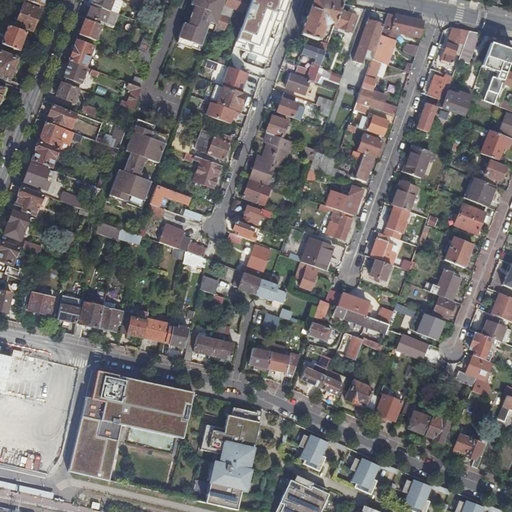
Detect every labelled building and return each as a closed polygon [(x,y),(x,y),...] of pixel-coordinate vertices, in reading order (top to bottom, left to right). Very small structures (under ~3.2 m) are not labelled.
[(91,0),(90,3),(117,14),(122,1),(118,0),(91,0)] [(143,0),(140,8),(140,10),(145,12),(149,0),(143,0)] [(223,5),(225,0),(192,0),(190,6),(193,7),(186,26),(183,24),(178,40),(192,45),(193,43),(201,46),(207,30),(206,30),(209,24),(216,26),(223,5)] [(216,26),(223,29),(225,29),(229,18),(227,18),(229,10),(227,9),(228,7),(233,8),(231,12),(234,13),(235,9),(243,12),(247,0),(227,0),(225,5),(223,5),(216,26)] [(286,0),(253,0),(233,53),(262,64),(286,0)] [(341,3),(327,0),(312,0),(300,35),(318,40),(323,26),(329,22),(334,24),(339,10),(341,3)] [(40,10),(23,3),(15,24),(32,31),(40,10)] [(112,26),(117,14),(90,3),(87,13),(78,10),(75,15),(85,19),(86,16),(112,26)] [(339,10),(334,24),(333,26),(352,32),(358,16),(339,10)] [(424,21),(387,13),(383,26),(380,34),(385,36),(387,32),(396,35),(404,38),(406,32),(413,34),(411,39),(420,42),(422,37),(420,37),(424,21)] [(102,25),(85,19),(79,35),(96,41),(102,25)] [(380,34),(383,26),(375,23),(367,21),(357,48),(353,60),(361,64),(366,50),(368,50),(371,51),(368,58),(371,59),(379,35),(380,34)] [(19,51),(26,33),(8,25),(1,44),(19,51)] [(216,26),(211,38),(218,41),(223,29),(216,26)] [(464,44),(469,31),(452,27),(440,61),(451,65),(459,42),(464,44)] [(463,71),(476,33),(469,31),(464,44),(455,68),(463,71)] [(385,36),(380,34),(379,35),(394,41),(396,35),(387,32),(385,36)] [(394,41),(379,35),(371,59),(380,62),(386,65),(394,41)] [(94,46),(77,40),(69,61),(86,67),(94,46)] [(190,50),(191,49),(192,45),(178,40),(176,45),(190,50)] [(350,54),(354,43),(346,40),(342,51),(350,54)] [(199,52),(201,46),(193,43),(192,45),(191,49),(199,52)] [(508,68),(511,55),(508,54),(510,50),(490,43),(479,74),(483,75),(489,61),(508,68)] [(309,80),(312,81),(313,82),(319,66),(324,51),(319,50),(304,45),(301,53),(305,55),(314,58),(313,63),(314,64),(311,75),(309,80)] [(414,58),(418,49),(405,45),(402,53),(414,58)] [(135,62),(148,67),(153,53),(140,49),(135,62)] [(16,59),(0,52),(0,78),(8,81),(16,59)] [(314,58),(305,55),(303,59),(313,63),(314,58)] [(508,111),(511,104),(502,100),(506,88),(504,87),(505,85),(511,87),(511,73),(510,73),(511,67),(511,55),(508,68),(494,105),(508,111)] [(213,62),(219,64),(227,67),(229,62),(215,57),(213,62)] [(204,59),(200,67),(216,73),(219,64),(213,62),(204,59)] [(361,104),(380,111),(385,96),(371,91),(375,81),(374,80),(375,76),(380,62),(371,59),(363,82),(356,102),(361,104)] [(86,67),(69,61),(62,77),(64,78),(63,83),(77,89),(79,83),(81,84),(85,71),(89,72),(91,69),(86,67)] [(294,74),(306,78),(307,73),(309,69),(297,65),(294,74)] [(319,66),(313,82),(319,84),(321,78),(322,75),(319,74),(322,67),(319,66)] [(454,70),(455,69),(445,66),(443,73),(447,75),(446,79),(441,77),(435,75),(429,93),(439,96),(438,99),(443,101),(447,90),(452,76),(454,70)] [(222,86),(241,93),(248,74),(228,67),(222,86)] [(306,79),(290,74),(285,88),(304,95),(308,83),(311,84),(312,81),(309,80),(306,79)] [(141,89),(144,81),(135,77),(132,85),(141,89)] [(337,90),(339,84),(321,78),(319,84),(337,90)] [(63,83),(60,82),(55,97),(73,103),(79,89),(77,89),(63,83)] [(123,104),(122,106),(133,110),(141,89),(132,85),(127,83),(126,88),(131,90),(125,105),(123,104)] [(211,99),(217,102),(222,88),(216,85),(211,99)] [(217,102),(217,104),(237,111),(243,95),(222,88),(217,102)] [(447,90),(443,101),(466,110),(470,98),(447,90)] [(283,93),(276,113),(293,118),(297,105),(293,103),(295,97),(283,93)] [(318,97),(316,105),(321,106),(330,110),(333,102),(318,97)] [(443,101),(438,99),(436,106),(464,116),(466,110),(443,101)] [(207,116),(230,124),(232,118),(235,119),(238,112),(211,103),(207,116)] [(427,131),(436,106),(425,103),(417,128),(426,131),(425,134),(428,135),(429,132),(427,131)] [(46,120),(70,129),(73,123),(67,120),(69,112),(52,105),(46,120)] [(83,105),(81,111),(95,117),(98,110),(83,105)] [(185,108),(183,113),(180,122),(185,124),(190,110),(185,108)] [(511,115),(506,113),(498,132),(511,137),(511,115)] [(363,129),(383,136),(388,121),(379,118),(379,115),(377,115),(376,117),(369,114),(363,129)] [(266,133),(271,135),(284,139),(285,136),(283,135),(288,122),(272,116),(266,133)] [(136,121),(135,125),(152,132),(150,137),(165,143),(168,137),(153,132),(155,128),(136,121)] [(66,130),(45,122),(40,138),(48,141),(49,138),(59,142),(61,136),(63,137),(66,130)] [(185,124),(180,122),(170,148),(186,153),(188,154),(191,147),(190,147),(192,143),(180,138),(185,124)] [(354,132),(356,127),(348,124),(346,130),(354,132)] [(152,132),(135,125),(126,148),(122,158),(127,159),(123,171),(118,170),(108,195),(126,201),(128,195),(144,201),(151,182),(139,177),(141,172),(140,172),(143,162),(145,162),(146,158),(158,163),(165,143),(150,137),(152,132)] [(111,147),(118,149),(126,130),(118,126),(113,140),(114,140),(111,147)] [(223,138),(202,130),(195,150),(223,160),(230,140),(223,138)] [(481,154),(498,161),(504,147),(508,149),(511,139),(490,131),(481,154)] [(264,156),(262,160),(282,168),(288,149),(286,148),(289,141),(284,139),(271,135),(269,142),(273,143),(268,157),(264,156)] [(357,150),(375,157),(380,142),(362,135),(357,150)] [(51,168),(58,149),(38,142),(35,150),(32,160),(51,168)] [(430,151),(413,146),(410,155),(411,155),(408,164),(406,164),(403,173),(420,179),(430,151)] [(316,150),(306,147),(305,152),(309,153),(314,155),(315,153),(316,150)] [(365,182),(374,158),(353,150),(350,159),(360,163),(359,166),(355,164),(351,177),(365,182)] [(188,154),(186,153),(183,159),(196,163),(199,158),(188,154)] [(312,162),(309,170),(330,175),(332,168),(335,160),(315,153),(314,155),(312,162)] [(221,166),(201,158),(192,181),(213,189),(221,166)] [(481,181),(496,186),(498,180),(501,181),(506,167),(489,160),(485,171),(481,181)] [(267,185),(270,178),(273,167),(256,161),(249,179),(267,185)] [(47,172),(50,173),(51,170),(30,163),(23,182),(45,190),(48,182),(44,181),(47,172)] [(330,175),(342,179),(344,173),(332,168),(330,175)] [(481,181),(485,171),(479,169),(476,178),(481,181)] [(467,200),(487,208),(496,186),(481,181),(476,178),(467,200)] [(270,187),(249,180),(243,198),(264,206),(270,187)] [(399,181),(391,206),(394,207),(408,212),(409,212),(417,188),(399,181)] [(190,197),(156,185),(149,204),(158,207),(163,195),(167,197),(188,204),(190,197)] [(351,214),(354,215),(363,190),(353,186),(348,199),(331,193),(327,206),(329,207),(351,214)] [(20,211),(34,216),(42,195),(21,187),(18,193),(18,194),(14,205),(21,208),(20,211)] [(57,192),(54,199),(94,214),(97,207),(57,192)] [(126,201),(108,195),(106,202),(123,209),(125,203),(141,208),(144,201),(128,195),(126,201)] [(163,195),(158,207),(163,209),(167,197),(163,195)] [(327,206),(321,204),(319,209),(328,212),(328,210),(329,207),(327,206)] [(485,213),(463,204),(455,225),(477,234),(485,213)] [(178,213),(199,221),(202,215),(180,207),(178,213)] [(271,213),(266,211),(262,210),(261,212),(247,207),(244,215),(246,216),(245,219),(245,221),(256,226),(259,218),(260,215),(265,217),(269,219),(271,213)] [(329,207),(328,210),(334,212),(330,222),(338,225),(334,237),(344,241),(352,219),(350,218),(351,214),(329,207)] [(408,212),(394,207),(384,234),(389,236),(399,240),(408,212)] [(28,218),(11,211),(2,235),(19,241),(28,218)] [(424,226),(430,228),(435,214),(429,212),(427,218),(424,226)] [(236,221),(244,224),(245,221),(245,219),(233,214),(231,220),(236,221)] [(79,216),(72,233),(76,234),(82,217),(79,216)] [(194,228),(196,221),(184,217),(181,223),(194,228)] [(121,229),(99,221),(98,227),(119,234),(121,229)] [(242,238),(249,240),(254,228),(244,224),(236,221),(232,231),(238,233),(237,236),(242,238)] [(159,243),(164,245),(174,248),(185,252),(203,259),(206,249),(181,240),(184,232),(165,225),(159,243)] [(421,252),(430,228),(424,226),(417,246),(416,249),(421,252)] [(119,234),(119,237),(139,245),(141,236),(138,235),(121,229),(119,234)] [(239,244),(242,238),(237,236),(229,233),(227,240),(239,244)] [(384,234),(379,233),(377,238),(387,242),(389,236),(384,234)] [(444,260),(463,268),(473,245),(453,237),(447,253),(444,260)] [(377,238),(371,258),(390,265),(394,253),(389,251),(391,245),(386,243),(387,242),(377,238)] [(318,268),(326,271),(332,255),(329,254),(332,247),(309,239),(301,262),(307,264),(318,268)] [(275,250),(280,252),(283,242),(278,240),(275,250)] [(18,248),(0,241),(0,261),(11,265),(18,248)] [(24,241),(21,248),(39,255),(42,248),(24,241)] [(271,251),(265,249),(256,246),(248,268),(244,266),(242,271),(246,272),(255,276),(261,278),(271,251)] [(185,252),(174,248),(172,256),(183,260),(185,252)] [(437,258),(444,260),(447,253),(440,250),(437,258)] [(204,259),(203,259),(185,252),(183,260),(204,268),(206,260),(204,259)] [(385,281),(391,266),(374,259),(369,275),(385,281)] [(402,263),(400,268),(408,271),(410,263),(404,261),(403,263),(402,263)] [(410,263),(408,271),(413,273),(417,264),(411,262),(410,263)] [(318,268),(307,264),(299,287),(310,291),(318,268)] [(28,283),(31,277),(18,272),(19,270),(6,266),(3,273),(28,283)] [(426,291),(452,301),(461,279),(456,277),(458,274),(453,272),(444,269),(437,289),(429,285),(426,291)] [(237,290),(254,296),(260,279),(243,273),(241,278),(237,288),(237,290)] [(269,282),(276,285),(279,278),(272,275),(269,282)] [(230,286),(237,288),(241,278),(233,276),(230,286)] [(199,290),(215,295),(219,282),(202,277),(199,290)] [(260,279),(254,296),(272,302),(272,301),(284,305),(290,290),(278,286),(276,285),(269,282),(263,280),(260,279)] [(0,291),(0,311),(6,313),(10,294),(0,291)] [(28,311),(30,311),(49,316),(53,298),(45,296),(46,292),(38,291),(37,295),(32,293),(31,292),(26,291),(22,310),(27,312),(28,311)] [(329,304),(331,305),(334,306),(338,294),(330,291),(326,303),(329,304)] [(367,303),(341,293),(336,307),(362,316),(363,312),(366,313),(368,308),(366,307),(367,303)] [(511,298),(498,293),(490,314),(506,321),(511,323),(511,298)] [(49,316),(55,317),(58,299),(53,298),(49,316)] [(437,312),(436,314),(448,319),(454,304),(438,298),(433,310),(437,312)] [(322,321),(329,304),(326,303),(319,300),(313,318),(322,321)] [(69,322),(76,323),(80,305),(60,301),(56,319),(63,321),(69,322)] [(102,307),(97,329),(115,333),(117,322),(119,323),(122,312),(107,308),(109,303),(103,302),(102,307)] [(76,323),(73,336),(80,337),(82,329),(82,325),(97,329),(102,307),(83,303),(79,324),(76,323)] [(435,340),(443,322),(418,312),(396,303),(394,309),(406,314),(407,313),(422,319),(417,333),(435,340)] [(362,316),(336,307),(334,306),(331,305),(328,314),(366,328),(385,335),(388,325),(375,321),(362,316)] [(388,325),(393,312),(381,307),(375,321),(388,325)] [(289,320),(291,312),(281,309),(278,317),(289,320)] [(22,310),(20,318),(28,320),(30,311),(28,311),(27,312),(22,310)] [(123,316),(120,334),(142,339),(147,319),(148,314),(140,312),(139,317),(137,316),(136,319),(123,316)] [(490,314),(485,312),(482,318),(486,320),(483,326),(480,335),(501,343),(507,329),(503,328),(506,321),(490,314)] [(279,318),(267,313),(264,326),(276,330),(279,318)] [(147,319),(142,339),(164,344),(164,343),(168,327),(168,323),(147,319)] [(168,327),(164,343),(168,344),(183,348),(187,329),(179,326),(180,323),(173,321),(172,328),(168,327)] [(309,328),(306,335),(326,342),(330,330),(325,328),(326,325),(321,324),(320,326),(311,323),(309,328)] [(507,329),(501,343),(506,345),(511,331),(507,329)] [(216,340),(228,343),(230,332),(218,330),(216,340)] [(435,343),(435,340),(417,333),(416,336),(435,343)] [(474,351),(472,356),(483,360),(484,355),(490,339),(474,333),(468,348),(474,351)] [(189,335),(183,361),(190,362),(192,353),(211,357),(214,340),(195,336),(189,335)] [(352,337),(345,356),(355,360),(361,343),(362,340),(352,337)] [(363,338),(362,340),(361,343),(362,343),(381,351),(383,346),(381,345),(376,343),(363,338)] [(214,340),(211,357),(229,361),(233,344),(228,343),(216,340),(214,340)] [(406,355),(418,360),(421,361),(426,348),(412,342),(406,355)] [(271,353),(267,369),(286,374),(285,378),(291,379),(299,356),(290,354),(289,357),(283,356),(285,347),(273,345),(271,353)] [(248,365),(267,369),(271,353),(252,349),(248,365)] [(467,368),(464,374),(457,371),(456,375),(474,383),(476,379),(484,382),(491,363),(483,360),(472,356),(469,364),(466,362),(464,367),(467,368)] [(181,438),(192,388),(138,376),(137,380),(129,378),(130,375),(129,374),(128,378),(120,376),(121,372),(97,367),(91,394),(84,392),(66,471),(106,480),(119,424),(181,438)] [(299,379),(318,388),(323,376),(326,370),(318,367),(315,372),(304,368),(299,379)] [(338,375),(326,370),(323,376),(335,381),(338,375)] [(474,383),(456,375),(454,380),(473,388),(474,383)] [(323,376),(318,388),(337,397),(342,385),(335,381),(323,376)] [(356,403),(373,410),(377,398),(369,395),(371,390),(352,381),(344,400),(355,405),(356,403)] [(294,389),(311,395),(313,388),(296,382),(294,389)] [(394,420),(401,401),(382,393),(375,413),(377,413),(375,416),(384,420),(385,417),(394,420)] [(511,397),(511,398),(506,396),(497,419),(504,422),(509,409),(511,410),(511,397)] [(210,478),(206,496),(241,504),(244,484),(249,485),(252,464),(250,463),(260,406),(258,405),(258,407),(233,402),(231,410),(228,410),(224,424),(207,420),(202,445),(219,448),(217,455),(213,455),(209,477),(210,478)] [(406,428),(422,435),(428,417),(413,411),(415,406),(406,402),(401,415),(410,418),(406,428)] [(447,429),(449,422),(432,416),(424,436),(432,439),(432,440),(441,443),(446,432),(447,429)] [(449,430),(455,432),(460,421),(451,417),(449,422),(447,429),(449,430)] [(305,430),(299,441),(305,444),(301,453),(305,455),(303,459),(320,467),(326,453),(323,451),(329,438),(313,430),(312,433),(305,430)] [(454,434),(450,446),(453,448),(453,449),(464,454),(470,440),(464,437),(464,434),(460,433),(459,435),(454,434)] [(473,460),(471,467),(476,469),(481,456),(478,455),(482,444),(470,440),(464,454),(463,456),(473,460)] [(355,453),(350,463),(356,466),(351,475),(356,477),(354,481),(370,489),(376,476),(373,474),(379,461),(363,454),(362,456),(355,453)] [(315,511),(316,510),(320,511),(330,489),(291,472),(287,482),(290,484),(285,496),(288,498),(281,511),(315,511)] [(405,475),(401,485),(407,487),(403,498),(407,499),(406,503),(424,510),(429,497),(426,496),(431,482),(413,475),(412,478),(405,475)] [(281,511),(288,498),(285,496),(277,511),(281,511)] [(458,496),(454,506),(460,508),(458,511),(479,511),(484,502),(467,496),(466,498),(458,496)]
